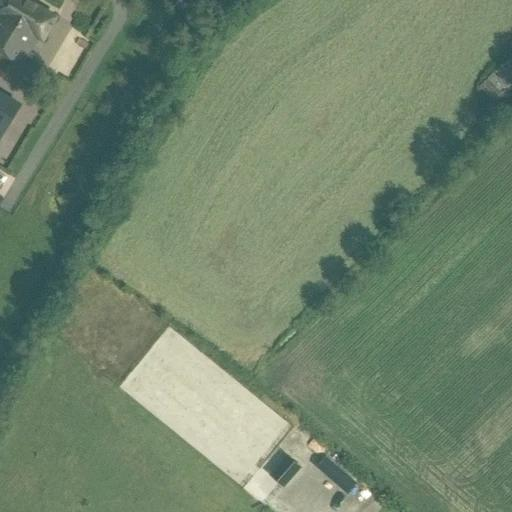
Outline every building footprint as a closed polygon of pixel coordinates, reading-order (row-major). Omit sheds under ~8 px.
[(0,50),(22,64),(26,59),(38,38),(43,41),(44,39),(58,16),(31,0),(2,0),(0,3),(0,50)] [(511,56),(480,87),(499,108),(511,95),(511,56)] [(209,489),(225,460),(209,452),(194,481),(209,489)] [(301,467),(288,456),(271,476),(284,487),(301,467)] [(348,493),(356,484),(354,483),(325,457),(317,466),(348,493)] [(273,511),(279,499),(268,494),(260,511),(273,511)]
